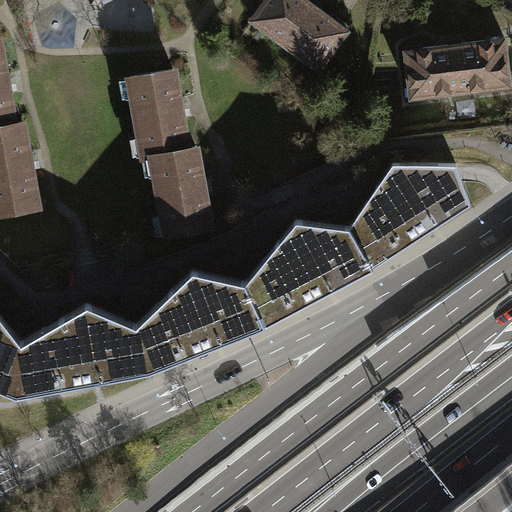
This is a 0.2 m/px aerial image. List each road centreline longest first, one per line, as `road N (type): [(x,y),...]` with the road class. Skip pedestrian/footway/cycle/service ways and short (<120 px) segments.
road 1 (primary): [(400,288),(6,481)]
road 2 (motorway): [(511,266),(190,511)]
road 3 (primary): [(400,288),(130,511)]
road 4 (motorway): [(511,312),(262,511)]
road 5 (motorway): [(326,511),(511,364)]
road 6 (primary): [(511,211),(400,288)]
road 7 (motorway): [(412,511),(511,432)]
